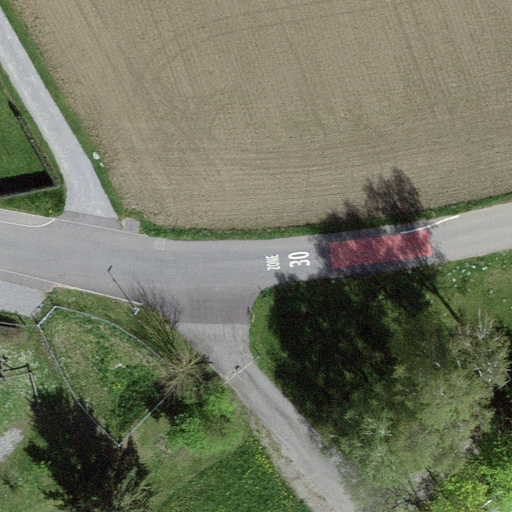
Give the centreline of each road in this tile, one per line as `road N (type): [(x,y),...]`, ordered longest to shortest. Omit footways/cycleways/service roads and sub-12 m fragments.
road 1 (unclassified): [(162,266),(336,257),(511,226)]
road 2 (residential): [(0,246),(162,266)]
